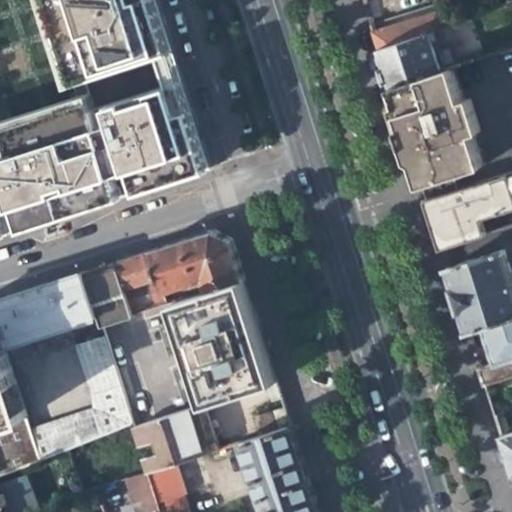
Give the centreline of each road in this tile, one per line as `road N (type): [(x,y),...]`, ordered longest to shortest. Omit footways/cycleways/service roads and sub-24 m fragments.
road 1 (secondary): [(313,166),(420,511)]
road 2 (residential): [(0,269),(313,166)]
road 3 (secondary): [(257,0),(313,166)]
